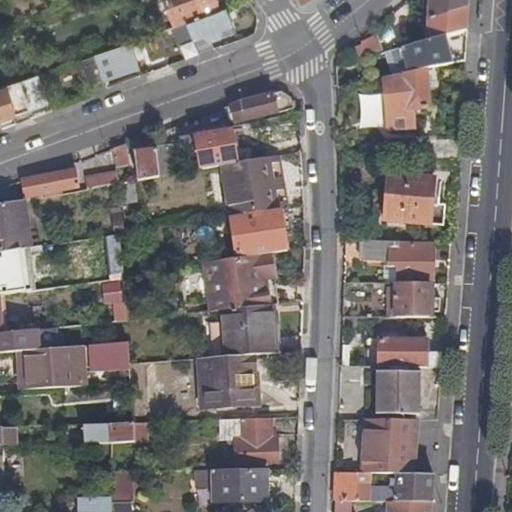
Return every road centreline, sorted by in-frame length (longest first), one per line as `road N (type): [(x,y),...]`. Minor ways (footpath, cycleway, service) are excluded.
road 1 (tertiary): [(472,511),(511,0)]
road 2 (unclassified): [(309,511),(319,224),(315,95),(300,47)]
road 3 (unclassified): [(0,160),(300,47)]
